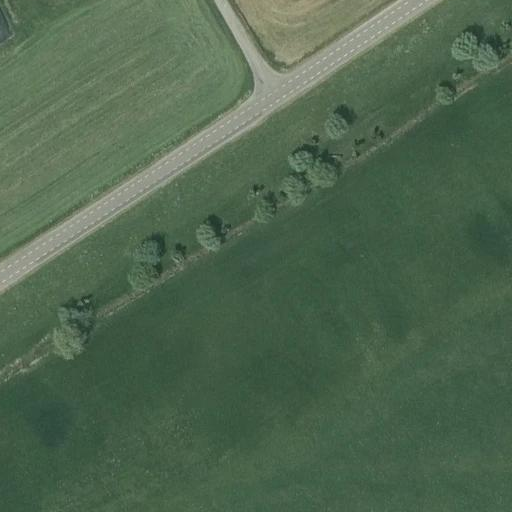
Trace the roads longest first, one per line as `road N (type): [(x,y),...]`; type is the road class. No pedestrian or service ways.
road 1 (tertiary): [(0,274),(275,98)]
road 2 (tertiary): [(275,98),(419,0)]
